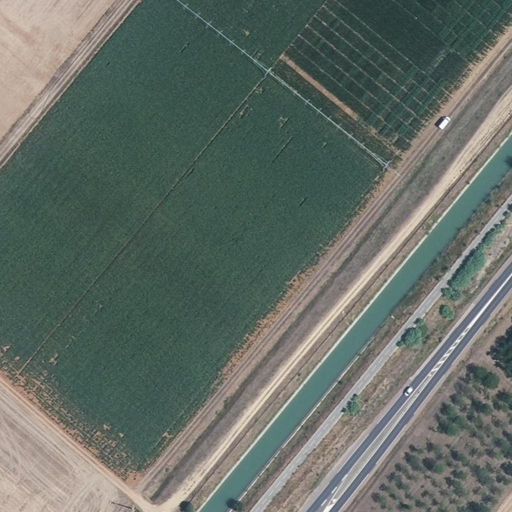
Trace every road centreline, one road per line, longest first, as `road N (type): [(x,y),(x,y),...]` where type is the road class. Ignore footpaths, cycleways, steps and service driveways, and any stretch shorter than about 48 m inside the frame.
road 1 (track): [(511,102),(161,511)]
road 2 (secondary): [(511,267),(310,511)]
road 3 (secondary): [(331,511),(511,281)]
road 4 (track): [(150,511),(0,382)]
